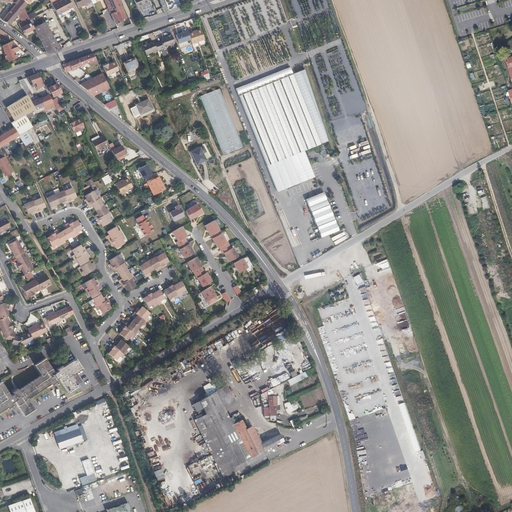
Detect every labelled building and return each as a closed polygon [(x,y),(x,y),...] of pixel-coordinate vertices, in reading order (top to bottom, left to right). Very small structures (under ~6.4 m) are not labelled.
[(11,11),(18,3),(14,3),(0,1),(0,0),(0,2),(12,4),(14,6),(9,12),(10,12),(10,11),(11,11)] [(20,14),(24,9),(29,4),(24,0),(20,0),(18,3),(11,11),(10,11),(10,12),(3,20),(11,25),(20,14)] [(62,0),(61,1),(60,0),(50,0),(58,15),(73,7),(69,0),(62,0)] [(125,7),(121,0),(105,0),(117,24),(123,21),(122,19),(127,17),(123,8),(125,7)] [(35,29),(24,9),(20,14),(23,22),(20,24),(25,34),(35,29)] [(100,17),(99,17),(105,30),(109,28),(104,19),(102,20),(100,17)] [(58,43),(47,23),(36,29),(46,49),(58,43)] [(205,41),(201,30),(196,31),(196,33),(193,34),(193,33),(188,34),(192,45),(205,41)] [(175,45),(172,35),(162,39),(161,41),(157,43),(161,51),(168,49),(168,47),(175,45)] [(2,50),(12,46),(10,42),(1,47),(2,50)] [(63,49),(60,42),(58,43),(46,49),(47,52),(50,53),(63,49)] [(160,52),(157,43),(154,44),(151,43),(142,46),(146,56),(153,53),(154,54),(160,52)] [(3,56),(17,50),(16,47),(13,46),(12,46),(2,50),(4,54),(3,55),(3,56)] [(23,56),(23,54),(19,50),(17,51),(17,50),(3,56),(7,62),(23,56)] [(83,65),(96,60),(93,54),(67,64),(70,69),(65,71),(67,73),(71,70),(75,68),(83,65)] [(139,68),(135,59),(131,60),(131,61),(128,62),(124,64),(128,73),(130,75),(131,76),(134,75),(134,73),(133,71),(139,68)] [(119,71),(115,63),(109,66),(108,65),(103,67),(108,77),(119,71)] [(110,88),(103,73),(92,78),(85,81),(81,84),(76,80),(75,81),(93,96),(110,88)] [(43,86),(37,74),(28,77),(32,84),(34,83),(37,88),(43,86)] [(283,78),(242,95),(238,96),(277,193),(280,192),(300,184),(289,158),(311,149),(283,78)] [(42,107),(38,99),(32,101),(27,92),(29,91),(22,79),(18,81),(27,96),(34,110),(42,107)] [(64,90),(62,86),(61,85),(57,86),(56,84),(48,88),(52,97),(64,90)] [(219,89),(200,97),(223,156),(243,148),(219,89)] [(34,110),(27,96),(17,102),(25,114),(34,110)] [(51,100),(48,96),(39,99),(43,107),(47,105),(51,112),(55,109),(51,100)] [(60,107),(55,98),(51,100),(55,109),(60,107)] [(108,109),(117,104),(114,98),(105,103),(108,109)] [(153,110),(149,100),(137,105),(141,115),(153,110)] [(25,114),(17,102),(7,108),(14,120),(11,122),(14,127),(17,133),(25,128),(19,118),(25,114)] [(83,126),(79,119),(69,124),(74,134),(80,130),(79,128),(83,126)] [(0,146),(19,135),(17,133),(14,127),(0,135),(0,146)] [(107,143),(102,133),(97,135),(89,139),(94,149),(107,143)] [(115,158),(125,153),(121,145),(110,150),(115,158)] [(201,145),(190,149),(195,163),(206,159),(201,145)] [(14,171),(5,156),(0,158),(0,162),(7,175),(14,171)] [(108,174),(101,177),(105,184),(111,180),(108,174)] [(125,189),(132,186),(127,177),(123,179),(119,181),(114,183),(120,192),(120,193),(122,193),(125,191),(125,190),(125,189)] [(158,178),(146,185),(153,196),(164,190),(158,178)] [(75,197),(71,187),(66,189),(65,186),(62,188),(68,202),(71,201),(70,199),(73,198),(75,197)] [(68,202),(62,188),(58,189),(59,191),(54,193),(58,203),(61,202),(64,201),(65,204),(68,202)] [(87,204),(100,197),(98,194),(96,196),(93,190),(84,195),(86,199),(87,201),(86,202),(87,204)] [(58,203),(54,193),(49,195),(49,194),(45,195),(51,209),(55,208),(54,205),(56,204),(58,203)] [(45,206),(41,197),(36,199),(35,196),(31,198),(37,212),(41,210),(40,208),(42,207),(45,206)] [(103,205),(101,202),(102,201),(100,197),(87,204),(89,208),(92,207),(94,210),(103,205)] [(37,212),(31,198),(27,199),(28,201),(23,203),(27,213),(30,212),(32,211),(34,213),(37,212)] [(327,202),(309,209),(320,239),(339,232),(327,202)] [(203,213),(198,204),(188,209),(185,211),(190,220),(193,218),(194,218),(203,213)] [(99,217),(109,211),(107,208),(105,209),(103,205),(94,210),(99,217)] [(175,207),(177,210),(171,213),(175,222),(185,217),(179,205),(175,207)] [(152,210),(145,213),(148,218),(147,219),(153,231),(162,226),(160,223),(161,222),(159,217),(158,218),(156,214),(155,215),(152,210)] [(111,221),(108,216),(111,215),(109,211),(99,217),(100,219),(97,220),(98,222),(100,221),(101,223),(103,226),(111,221)] [(6,218),(0,220),(0,232),(11,227),(6,218)] [(82,228),(77,220),(74,221),(72,223),(71,221),(67,223),(75,236),(79,234),(77,231),(82,228)] [(223,253),(229,262),(238,257),(233,248),(231,249),(227,242),(226,242),(221,234),(219,230),(214,221),(204,226),(210,235),(212,239),(217,248),(219,247),(222,254),(223,253)] [(75,236),(67,223),(64,225),(66,228),(62,230),(67,239),(71,236),(72,238),(75,236)] [(109,241),(122,234),(120,231),(118,232),(115,227),(107,232),(108,235),(110,237),(107,238),(109,241)] [(188,244),(184,238),(187,236),(182,227),(172,232),(177,242),(176,243),(179,249),(185,259),(194,253),(188,244)] [(67,239),(62,230),(59,232),(57,229),(53,231),(61,244),(65,242),(64,241),(67,239)] [(61,244),(53,231),(50,233),(51,235),(49,236),(46,238),(51,246),(56,244),(57,246),(61,244)] [(124,244),(122,239),(124,237),(122,234),(109,241),(111,244),(113,244),(114,246),(116,249),(124,244)] [(24,252),(17,239),(8,244),(15,257),(24,252)] [(86,252),(85,249),(82,250),(81,248),(80,245),(71,250),(74,255),(72,256),(73,259),(86,252)] [(34,270),(24,252),(15,257),(18,262),(16,263),(18,268),(20,267),(21,269),(25,275),(25,274),(31,271),(34,270)] [(89,262),(87,259),(86,257),(88,255),(86,252),(73,259),(75,263),(77,262),(80,266),(89,262)] [(169,261),(164,253),(159,255),(158,253),(154,255),(162,268),(166,266),(164,264),(166,263),(169,261)] [(125,261),(123,258),(121,260),(117,255),(109,260),(111,263),(112,265),(110,266),(112,269),(125,261)] [(162,268),(154,255),(151,257),(152,259),(147,261),(152,270),(155,268),(157,267),(158,270),(162,268)] [(196,258),(187,263),(192,272),(196,279),(197,278),(202,287),(212,282),(206,273),(205,274),(201,267),(196,258)] [(242,258),(233,264),(239,273),(248,268),(242,258)] [(127,270),(125,266),(127,265),(125,261),(112,269),(114,273),(117,271),(119,274),(127,270)] [(152,270),(147,261),(143,264),(142,262),(138,264),(146,277),(149,275),(148,273),(150,271),(152,270)] [(96,268),(94,265),(92,267),(90,264),(89,262),(80,266),(83,271),(81,272),(83,276),(96,268)] [(120,283),(133,276),(132,273),(129,273),(127,270),(119,274),(122,278),(118,281),(120,283)] [(51,284),(46,273),(35,279),(40,289),(51,284)] [(136,286),(133,281),(135,279),(133,276),(120,283),(122,287),(124,286),(125,288),(127,291),(136,286)] [(99,285),(97,282),(96,283),(94,281),(93,278),(81,284),(86,293),(99,285)] [(34,292),(40,289),(35,279),(22,287),(27,296),(28,295),(29,297),(33,295),(32,293),(34,292)] [(186,290),(181,281),(178,283),(176,284),(175,281),(171,284),(179,297),(182,294),(181,293),(186,290)] [(179,297),(171,284),(168,286),(169,287),(167,289),(164,290),(169,299),(174,296),(175,299),(179,297)] [(100,294),(98,290),(101,288),(99,285),(86,293),(88,296),(89,295),(92,299),(100,294)] [(233,288),(238,296),(242,294),(237,285),(233,288)] [(210,287),(201,292),(206,301),(216,296),(210,287)] [(165,298),(160,289),(157,291),(155,292),(153,290),(150,292),(158,305),(161,303),(160,301),(165,298)] [(158,305),(150,292),(147,294),(148,296),(146,297),(143,298),(148,307),(152,304),(154,307),(158,305)] [(225,292),(222,294),(227,303),(230,301),(225,292)] [(94,307),(108,299),(106,296),(102,298),(100,294),(92,299),(94,303),(92,304),(94,307)] [(102,314),(111,309),(109,306),(108,303),(110,302),(108,299),(94,307),(96,310),(99,309),(102,314)] [(9,316),(6,307),(7,306),(6,302),(0,304),(0,319),(7,317),(9,316)] [(70,315),(74,313),(71,305),(66,307),(55,312),(59,321),(70,316),(70,315)] [(150,313),(142,306),(140,309),(138,308),(135,312),(146,323),(149,320),(146,317),(150,313)] [(55,312),(54,311),(51,313),(51,314),(49,315),(45,317),(49,325),(59,321),(55,312)] [(146,323),(135,312),(132,315),(135,318),(132,321),(139,328),(142,325),(144,326),(146,323)] [(13,328),(11,324),(10,324),(9,322),(7,317),(0,319),(0,326),(0,327),(2,333),(3,333),(11,330),(12,330),(12,329),(13,328)] [(137,331),(139,328),(132,321),(129,325),(126,322),(124,325),(136,335),(138,332),(137,331)] [(47,332),(43,322),(38,325),(38,324),(28,328),(30,332),(33,339),(47,332)] [(136,335),(124,325),(121,328),(122,330),(121,331),(119,334),(127,340),(130,336),(133,339),(136,335)] [(7,336),(12,332),(11,330),(3,333),(5,339),(7,336)] [(14,336),(15,333),(12,332),(7,336),(5,339),(13,341),(14,336)] [(33,339),(30,332),(18,337),(14,336),(13,341),(12,343),(18,345),(21,344),(22,346),(34,340),(33,339)] [(125,351),(129,346),(121,340),(118,342),(117,344),(115,342),(112,345),(124,355),(127,352),(125,351)] [(124,355),(112,345),(110,348),(111,349),(110,351),(108,353),(116,360),(119,356),(122,358),(124,355)] [(26,399),(33,395),(36,399),(37,400),(38,401),(39,401),(44,398),(45,397),(45,396),(45,395),(45,394),(42,389),(49,384),(50,385),(55,382),(54,380),(57,378),(67,393),(72,390),(77,386),(71,376),(81,369),(75,358),(62,366),(61,365),(60,366),(55,369),(57,371),(54,373),(44,358),(34,365),(40,375),(33,379),(31,376),(29,375),(27,375),(22,378),(21,379),(21,381),(24,386),(18,389),(17,388),(12,392),(13,394),(10,396),(0,381),(0,411),(3,410),(6,407),(7,408),(12,405),(10,403),(13,401),(22,416),(33,410),(26,399)] [(287,379),(289,384),(307,377),(305,372),(287,379)] [(234,400),(226,385),(215,390),(223,406),(234,400)] [(223,406),(215,390),(198,400),(208,418),(196,424),(224,477),(235,471),(230,461),(226,464),(218,449),(235,440),(233,435),(238,433),(233,424),(223,406)] [(277,405),(276,396),(268,396),(269,406),(269,416),(269,419),(275,419),(275,414),(276,412),(276,409),(279,409),(279,405),(277,405)] [(264,407),(262,398),(250,405),(254,412),(263,408),(264,407)] [(287,412),(298,408),(295,401),(290,404),(289,401),(283,404),(287,412)] [(248,451),(281,433),(279,430),(275,432),(268,434),(259,439),(252,427),(247,430),(241,419),(244,418),(241,412),(236,416),(237,418),(234,419),(236,422),(233,424),(238,433),(248,451)] [(81,442),(75,425),(65,428),(64,427),(61,427),(62,429),(52,433),(57,450),(81,442)] [(248,451),(238,433),(233,435),(235,440),(218,449),(226,464),(230,461),(235,471),(267,454),(265,449),(285,439),(281,433),(248,451)] [(31,511),(27,499),(5,507),(6,511),(31,511)]
